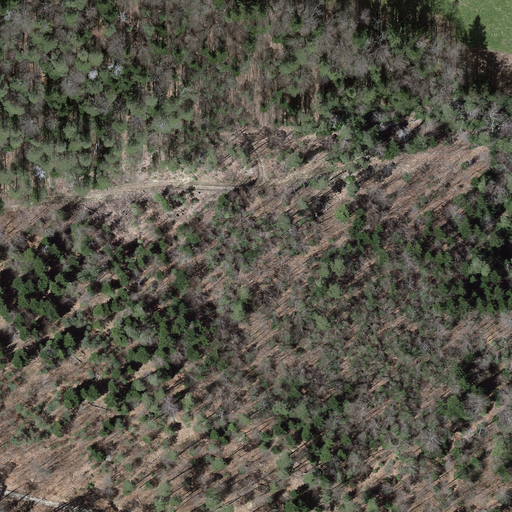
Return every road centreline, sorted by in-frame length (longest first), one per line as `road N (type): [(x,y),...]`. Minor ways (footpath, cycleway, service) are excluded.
road 1 (track): [(0,209),(271,187)]
road 2 (track): [(271,187),(416,162),(486,162)]
road 3 (track): [(271,187),(164,0)]
